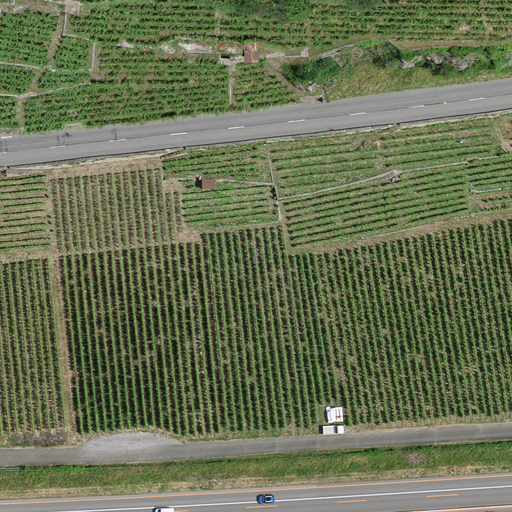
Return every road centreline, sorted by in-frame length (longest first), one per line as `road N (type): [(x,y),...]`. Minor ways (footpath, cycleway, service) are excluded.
road 1 (tertiary): [(511,88),(0,149)]
road 2 (track): [(0,456),(181,452),(511,425)]
road 3 (motorway): [(511,503),(368,511)]
